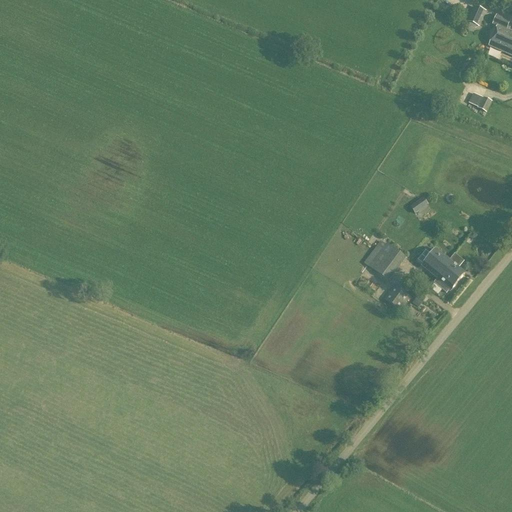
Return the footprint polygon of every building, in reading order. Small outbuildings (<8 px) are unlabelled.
[(466,23),(479,28),(486,12),(474,7),(466,23)] [(496,16),(492,25),(497,27),(488,47),(511,57),(511,33),(506,31),(510,22),(496,16)] [(477,108),(477,110),(486,114),(492,102),(483,98),(482,99),(473,94),(469,104),(477,108)] [(410,208),(415,215),(419,212),(414,205),(410,208)] [(469,238),(474,242),(478,237),(473,233),(469,238)] [(376,248),(375,249),(400,267),(406,259),(386,244),(381,252),(376,248)] [(388,283),(400,267),(375,249),(369,258),(373,262),(368,268),(388,283)] [(417,261),(423,266),(422,268),(435,279),(440,283),(437,287),(446,294),(449,291),(450,292),(465,275),(450,263),(436,251),(431,257),(425,251),(417,261)] [(410,298),(394,286),(383,301),(400,312),(410,298)] [(419,296),(413,305),(418,309),(425,300),(419,296)]
